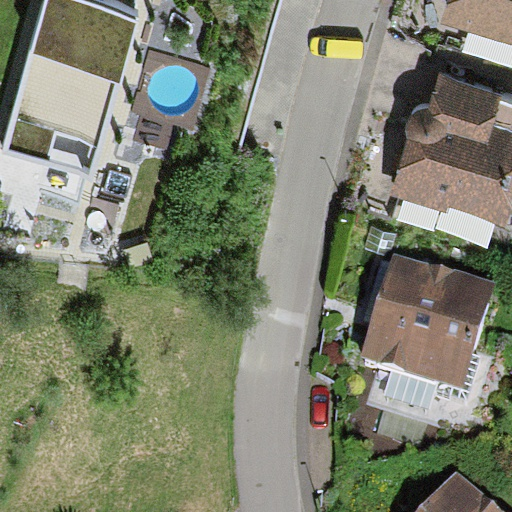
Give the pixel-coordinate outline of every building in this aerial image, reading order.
[(31,0),(0,104),(0,160),(84,186),(140,0),(31,0)] [(511,0),(441,0),(436,28),(511,44),(511,0)] [(511,170),(511,116),(428,92),(397,199),(495,227),(511,170)] [(501,309),(401,275),(369,371),(468,404),(501,309)] [(466,511),(450,498),(437,511),(466,511)]
